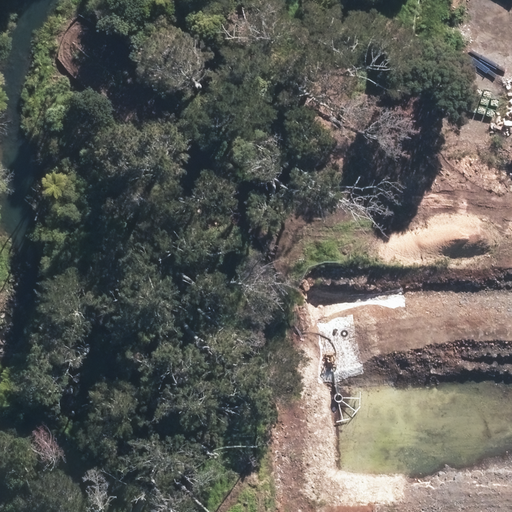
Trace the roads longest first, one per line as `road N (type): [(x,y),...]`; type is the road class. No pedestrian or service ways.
road 1 (motorway): [(157,511),(91,0)]
road 2 (motorway): [(208,0),(269,511)]
